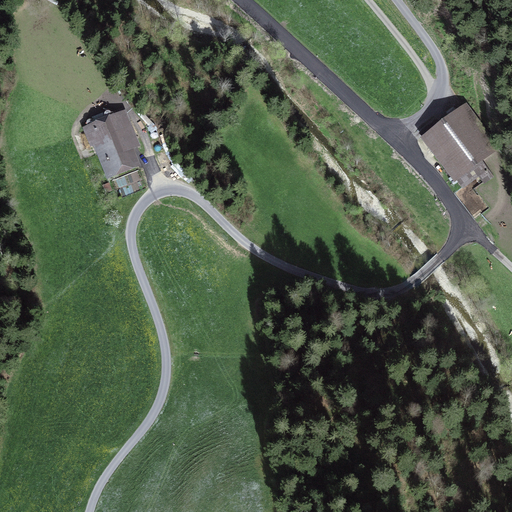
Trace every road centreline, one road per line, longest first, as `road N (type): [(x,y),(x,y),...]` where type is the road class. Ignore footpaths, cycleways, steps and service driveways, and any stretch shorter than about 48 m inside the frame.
road 1 (unclassified): [(90,511),(166,381),(163,329),(130,232),(149,197),(189,192),(259,252),(365,291),(400,290),(471,228)]
road 2 (unclassified): [(393,135),(243,0)]
road 3 (unclassified): [(397,0),(433,49),(442,84),(434,105),(393,135)]
road 4 (unclassified): [(471,228),(393,135)]
